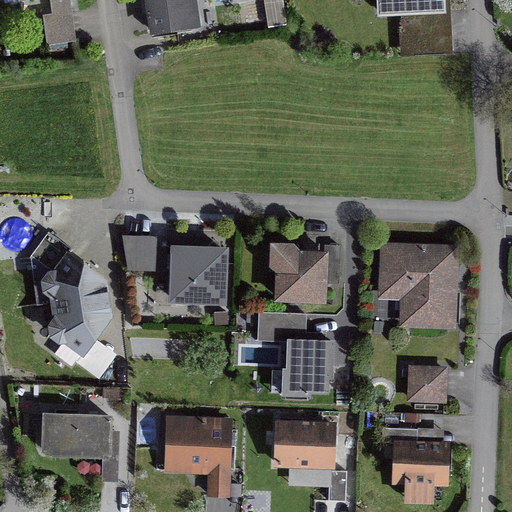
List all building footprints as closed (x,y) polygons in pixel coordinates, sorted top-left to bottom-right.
[(145,0),(151,34),(190,28),(188,10),(194,9),(192,0),(145,0)] [(441,0),(377,0),(378,15),(442,12),(441,0)] [(73,41),(70,13),(43,16),(47,44),(73,41)] [(98,289),(103,283),(67,256),(71,250),(47,233),(29,257),(53,274),(48,275),(43,282),(44,291),(52,297),(55,320),(50,327),(51,336),(58,341),(63,341),(82,354),(108,318),(94,308),(93,296),(98,289)] [(164,270),(165,240),(132,239),(131,269),(164,270)] [(278,264),(276,299),(321,301),(323,255),(316,255),(316,246),(302,246),(302,255),(288,254),(278,264)] [(402,323),(450,325),(453,250),(383,248),(382,294),(403,295),(402,323)] [(221,302),(223,252),(173,250),(171,300),(221,302)] [(307,315),(259,314),(258,343),(287,343),(326,344),(327,335),(306,334),(307,315)] [(326,344),(287,343),(287,372),(282,372),(282,401),(311,402),(311,398),(330,398),(330,385),(333,385),(334,344),(326,344)] [(409,399),(442,401),(443,371),(410,369),(409,399)] [(43,415),(42,451),(107,453),(109,418),(43,415)] [(167,430),(166,470),(226,472),(228,422),(182,421),(181,431),(167,430)] [(276,424),(275,464),(330,466),(332,426),(276,424)] [(444,483),(445,446),(415,445),(416,430),(381,429),(380,444),(395,444),(394,481),(444,483)] [(344,502),(345,472),(328,471),(327,501),(344,502)]
